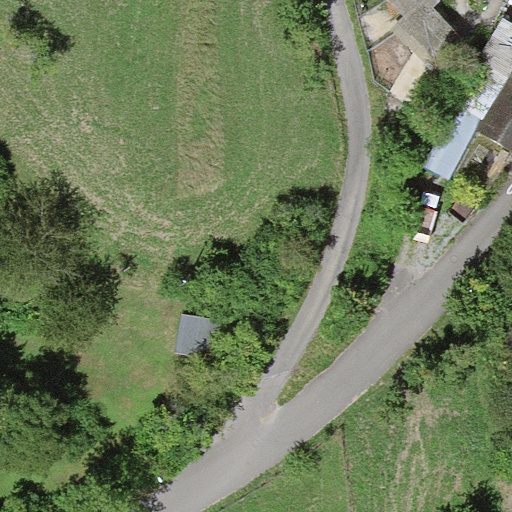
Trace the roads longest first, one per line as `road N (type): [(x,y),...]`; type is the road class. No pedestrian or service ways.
road 1 (track): [(324,0),(358,138),(350,213),(248,453)]
road 2 (residential): [(156,511),(351,374),(511,196)]
